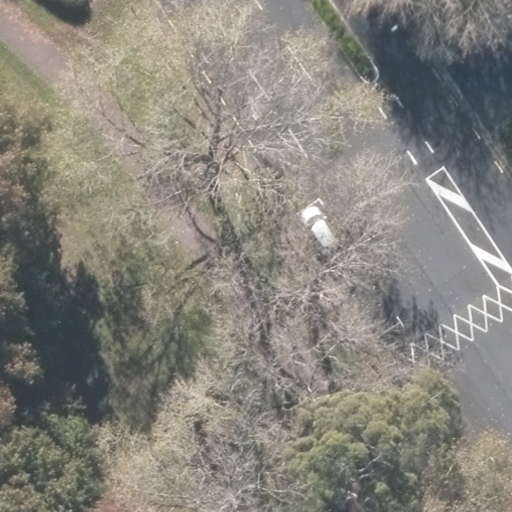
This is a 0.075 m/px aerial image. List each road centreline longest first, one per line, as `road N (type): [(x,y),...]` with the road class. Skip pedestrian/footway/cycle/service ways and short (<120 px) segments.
road 1 (residential): [(408,138),(309,79),(256,0)]
road 2 (residential): [(511,298),(408,138)]
road 3 (residential): [(357,0),(398,64),(408,138)]
